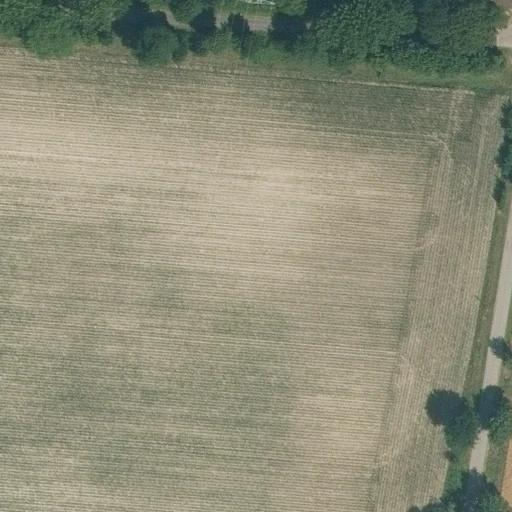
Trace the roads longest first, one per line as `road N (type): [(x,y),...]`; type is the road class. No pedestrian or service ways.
road 1 (unclassified): [(511,42),(0,6)]
road 2 (unclassified): [(474,511),(511,264)]
